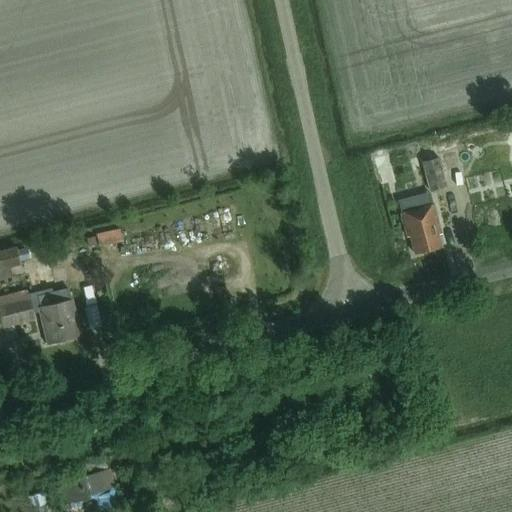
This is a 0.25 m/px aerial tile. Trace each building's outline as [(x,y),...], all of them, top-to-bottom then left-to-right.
[(430,193),(446,189),(439,159),(447,157),(444,146),(423,151),(426,163),(423,164),(430,193)] [(433,207),(421,210),(417,196),(387,203),(391,217),(401,215),(405,231),(408,230),(414,256),(441,249),(438,237),(441,236),(433,207)] [(0,269),(20,265),(15,246),(14,244),(0,247),(0,269)] [(67,293),(29,301),(29,300),(0,306),(0,319),(2,327),(34,320),(33,315),(42,313),(48,343),(78,337),(70,300),(69,300),(67,293)] [(116,492),(110,470),(60,483),(66,506),(85,500),(88,511),(108,511),(119,509),(114,492),(116,492)] [(50,511),(44,493),(25,499),(29,511),(50,511)]
